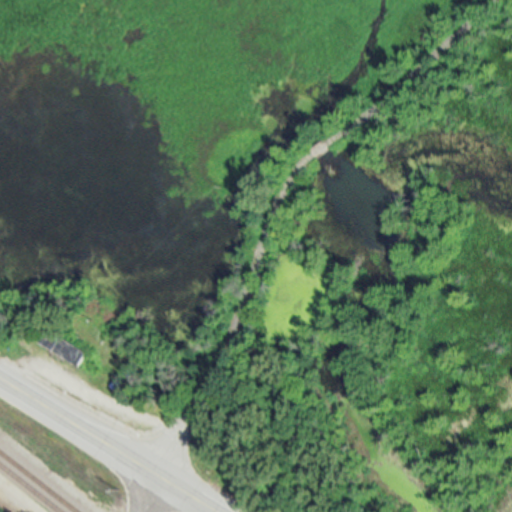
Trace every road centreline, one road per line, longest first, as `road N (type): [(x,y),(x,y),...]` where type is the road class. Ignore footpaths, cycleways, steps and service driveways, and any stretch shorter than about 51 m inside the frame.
road 1 (residential): [(158,473),(198,404),(285,189),(309,153),(355,125),(494,0)]
road 2 (primary): [(222,511),(0,375)]
